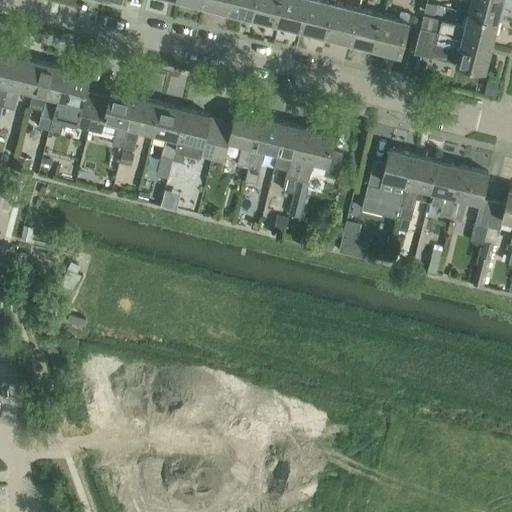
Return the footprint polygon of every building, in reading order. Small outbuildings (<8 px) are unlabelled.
[(228,11),(230,0),(204,0),(203,5),(228,11)] [(230,0),(228,11),(252,17),(256,0),(230,0)] [(277,23),(282,0),(256,0),(252,17),(277,23)] [(282,0),(277,23),(301,29),(308,0),(282,0)] [(325,36),(334,1),(333,1),(333,0),(308,0),(301,29),(325,36)] [(470,0),(468,12),(497,20),(501,0),(470,0)] [(350,42),(359,7),(334,1),(325,36),(350,42)] [(359,7),(350,42),(374,48),(383,13),(359,7)] [(400,10),(398,17),(383,13),(374,48),(400,54),(408,20),(410,13),(400,10)] [(491,45),(497,20),(468,12),(464,26),(441,20),(423,15),(420,27),(491,45)] [(414,52),(429,56),(485,70),(491,45),(420,27),(414,52)] [(7,84),(15,54),(0,50),(0,104),(2,105),(7,84)] [(7,84),(20,87),(32,90),(39,60),(15,54),(7,84)] [(57,96),(64,66),(39,60),(32,90),(33,90),(57,96)] [(88,127),(96,93),(85,90),(90,73),(64,66),(57,96),(49,128),(60,131),(62,122),(76,125),(76,124),(88,127)] [(15,108),(20,87),(7,84),(2,105),(15,108)] [(110,89),(109,96),(103,119),(104,119),(101,129),(114,132),(112,143),(122,146),(128,125),(136,95),(110,89)] [(38,125),(46,127),(49,128),(57,96),(33,90),(29,105),(42,109),(38,125)] [(101,131),(101,129),(104,119),(103,119),(109,96),(96,93),(88,127),(101,131)] [(128,125),(139,128),(152,131),(160,101),(136,95),(128,125)] [(171,158),(185,107),(160,101),(152,131),(150,140),(163,144),(160,155),(171,158)] [(212,158),(222,119),(209,116),(209,114),(185,107),(171,158),(183,161),(185,155),(199,158),(200,155),(212,158)] [(229,139),(242,142),(237,163),(248,166),(245,179),(261,115),(236,109),(232,122),(222,119),(212,158),(223,160),(229,139)] [(256,182),(264,148),(277,151),(285,121),(261,115),(245,179),(256,182)] [(285,121),(277,151),(291,154),(282,188),(293,191),(297,178),(309,127),(285,121)] [(134,149),(139,128),(128,125),(122,146),(134,149)] [(309,127),(297,178),(308,180),(310,170),(336,177),(342,151),(331,148),(335,133),(309,127)] [(373,159),(367,184),(361,208),(398,217),(414,153),(389,147),(385,162),(373,159)] [(396,228),(407,231),(409,218),(411,218),(416,197),(428,200),(439,159),(414,153),(398,217),(396,228)] [(440,221),(448,223),(450,216),(463,165),(439,159),(428,200),(441,204),(439,213),(441,214),(440,221)] [(467,198),(481,202),(475,222),(486,225),(493,200),(482,197),(488,171),(463,165),(450,216),(461,219),(467,198)] [(164,205),(182,208),(185,192),(167,188),(164,205)] [(511,230),(509,242),(511,242),(511,188),(508,188),(504,202),(493,200),(486,225),(499,228),(501,218),(511,220),(511,230)] [(303,202),(291,199),(288,212),(299,215),(303,202)] [(338,249),(349,252),(354,229),(344,227),(338,249)] [(67,267),(54,296),(69,303),(82,274),(67,267)] [(280,392),(252,511),(348,511),(371,413),(280,392)] [(208,450),(212,425),(174,419),(170,445),(208,450)]
